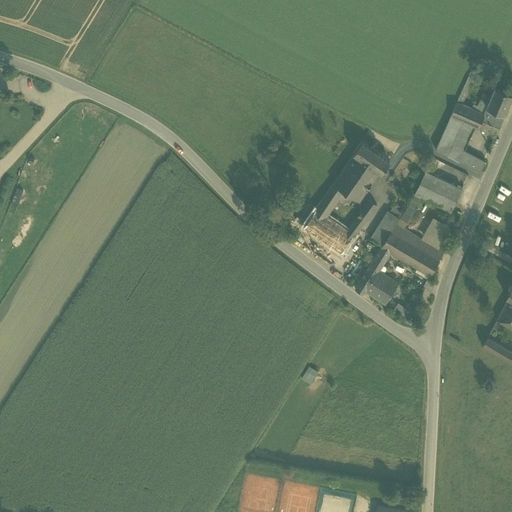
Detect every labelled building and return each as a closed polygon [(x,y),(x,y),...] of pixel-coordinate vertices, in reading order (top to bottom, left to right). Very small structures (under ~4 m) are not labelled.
[(461,104),(473,78),(468,75),(456,101),(461,104)] [(494,87),(491,94),(485,92),(483,98),(489,100),(486,107),(504,115),(511,95),(511,94),(510,94),(511,92),(510,89),(507,87),(504,89),(503,91),(494,87)] [(461,104),(456,101),(450,116),(461,121),(475,127),(478,129),(482,120),(485,114),(483,113),(461,104)] [(504,115),(486,107),(483,113),(485,114),(482,120),(499,127),(504,115)] [(450,116),(435,148),(446,154),(450,145),(461,121),(450,116)] [(495,136),(499,127),(482,120),(478,129),(495,136)] [(450,145),(464,153),(475,127),(461,121),(450,145)] [(390,163),(362,143),(354,154),(380,173),(382,174),(390,163)] [(450,145),(446,154),(473,168),(480,171),(483,162),(464,153),(450,145)] [(380,173),(354,155),(333,185),(344,192),(359,202),(380,173)] [(449,176),(457,180),(455,184),(461,187),(469,171),(455,164),(449,176)] [(425,170),(414,193),(420,196),(451,211),(462,188),(425,170)] [(333,185),(316,209),(327,217),(344,192),(333,185)] [(409,204),(399,220),(406,224),(416,207),(415,206),(420,196),(414,193),(409,204)] [(369,202),(349,232),(355,236),(376,206),(369,202)] [(401,212),(392,206),(389,212),(398,218),(401,212)] [(327,217),(316,209),(302,228),(340,256),(355,236),(349,232),(327,217)] [(386,211),(369,238),(381,246),(391,230),(398,218),(389,212),(386,211)] [(442,252),(396,223),(391,230),(438,259),(442,252)] [(340,256),(302,228),(294,239),(333,267),(340,256)] [(391,230),(381,246),(390,252),(430,275),(439,259),(438,259),(391,230)] [(399,282),(379,270),(390,252),(381,246),(354,288),(362,293),(364,290),(385,304),(399,282)] [(511,286),(511,287),(506,297),(509,298),(497,320),(511,328),(511,286)] [(393,309),(404,315),(408,308),(396,302),(393,309)] [(511,351),(487,337),(482,346),(511,363),(511,351)] [(315,377),(306,371),(301,379),(310,385),(315,377)]
